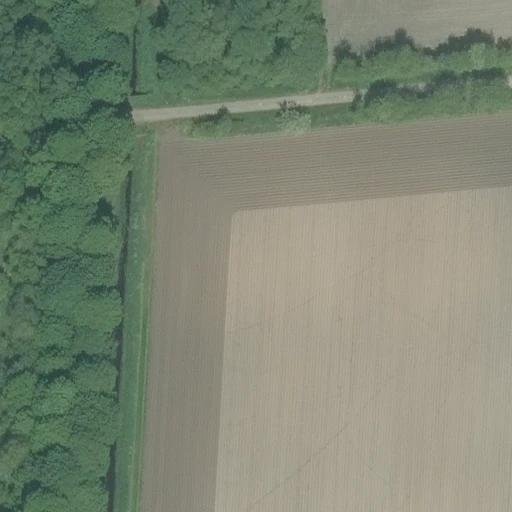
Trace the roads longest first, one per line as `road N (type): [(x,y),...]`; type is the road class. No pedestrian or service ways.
road 1 (unclassified): [(511,75),(87,114)]
road 2 (track): [(87,114),(62,511)]
